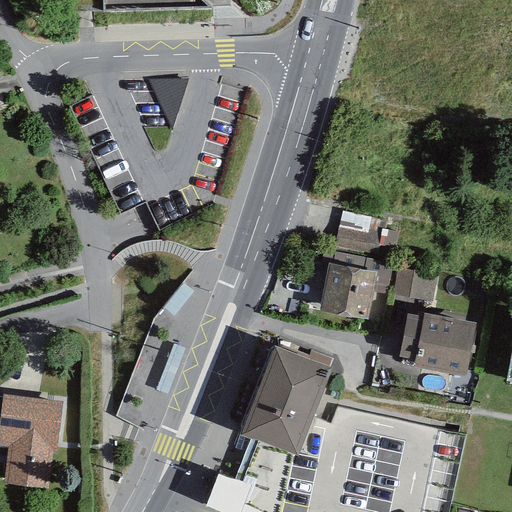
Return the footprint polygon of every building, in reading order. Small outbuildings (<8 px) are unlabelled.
[(203,0),(104,0),(105,14),(217,12),(203,0)] [(173,131),(190,79),(149,80),(173,131)] [(344,209),(337,238),(396,251),(401,229),(386,226),(388,219),(344,209)] [(378,272),(330,262),(320,311),(369,320),(378,272)] [(437,274),(399,267),(393,294),(432,301),(437,274)] [(183,279),(163,304),(174,312),(194,288),(183,279)] [(478,321),(426,311),(425,318),(408,315),(400,356),(416,359),(415,367),(467,377),(478,321)] [(334,356),(276,333),(240,423),(256,429),(299,446),(311,415),(334,356)] [(64,396),(4,388),(0,417),(0,441),(8,442),(4,478),(50,484),(54,449),(57,450),(64,396)] [(311,415),(299,446),(256,429),(246,453),(237,478),(251,484),(244,503),(264,511),(453,511),(469,437),(341,408),(335,426),(311,415)]
